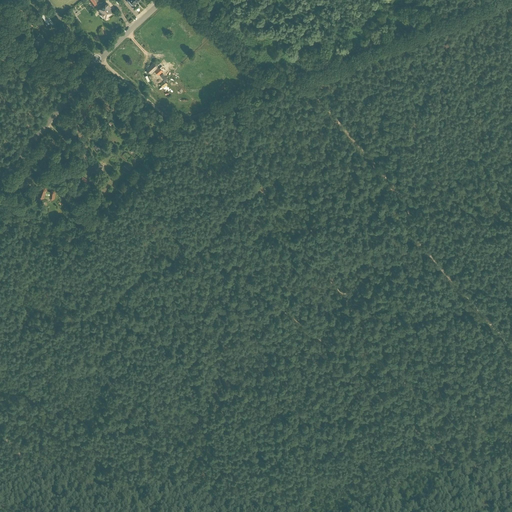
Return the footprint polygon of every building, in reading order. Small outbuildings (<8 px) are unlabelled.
[(99,10),(100,10),(101,11),(102,12),(101,13),(105,18),(106,19),(107,19),(108,18),(108,17),(108,16),(107,15),(111,12),(111,11),(109,9),(110,8),(107,3),(99,10)] [(147,69),(147,72),(148,74),(151,73),(156,69),(157,68),(157,65),(156,63),(153,63),(147,69)] [(91,169),(97,174),(103,166),(97,162),(91,169)] [(126,164),(123,167),(128,172),(131,169),(126,164)] [(81,187),(76,181),(72,183),(74,186),(75,185),(77,189),(81,187)] [(40,188),(37,196),(39,199),(40,200),(41,200),(42,199),(44,199),(45,198),(49,198),(51,200),(53,200),(55,199),(55,192),(54,190),(53,190),(51,190),(50,191),(49,191),(49,192),(47,191),(47,190),(45,187),(44,187),(43,187),(40,188)] [(64,191),(59,196),(65,202),(70,197),(64,191)]
